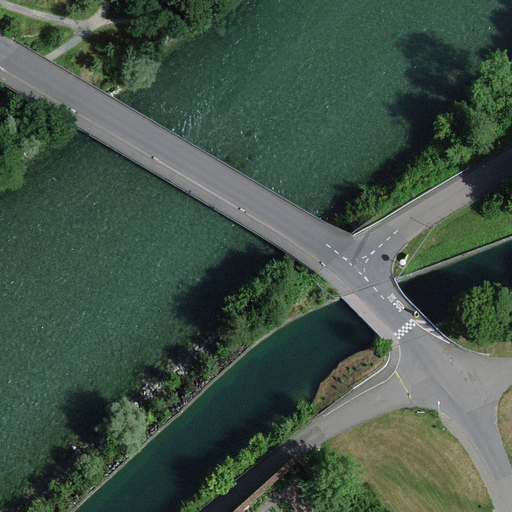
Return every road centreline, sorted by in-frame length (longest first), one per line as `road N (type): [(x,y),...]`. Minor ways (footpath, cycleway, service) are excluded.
road 1 (unclassified): [(0,49),(353,266),(440,368)]
road 2 (residential): [(217,511),(304,439),(440,368)]
